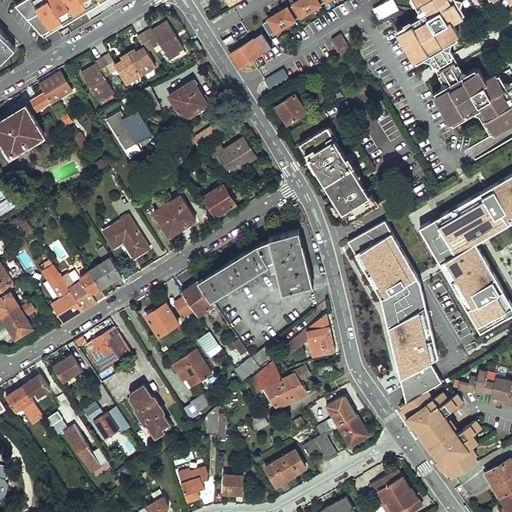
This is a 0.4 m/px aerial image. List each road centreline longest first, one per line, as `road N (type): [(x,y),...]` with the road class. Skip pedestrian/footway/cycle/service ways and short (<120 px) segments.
road 1 (residential): [(2,373),(299,184)]
road 2 (tertiary): [(402,436),(356,368),(322,237),(299,184)]
road 3 (residential): [(238,88),(363,12),(407,85)]
road 4 (residential): [(152,0),(0,90)]
road 5 (residential): [(402,436),(269,511)]
road 6 (residential): [(511,26),(407,85)]
